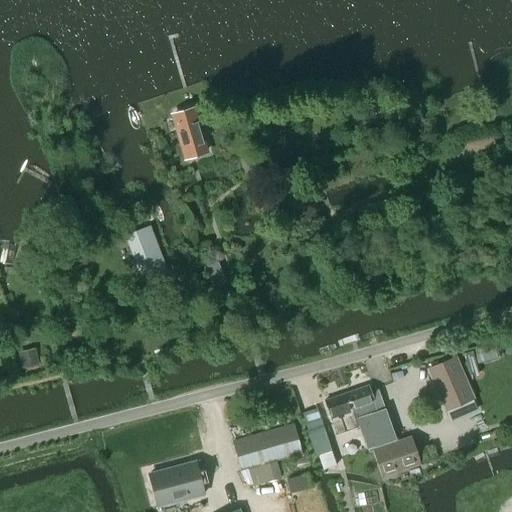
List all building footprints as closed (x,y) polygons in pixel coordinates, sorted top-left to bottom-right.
[(172,115),(185,158),(206,152),(193,108),(172,115)] [(459,163),(494,154),(490,136),(454,145),(459,163)] [(414,203),(419,223),(442,217),(438,197),(414,203)] [(358,209),(362,225),(397,216),(393,200),(358,209)] [(109,210),(112,217),(129,210),(126,203),(109,210)] [(125,235),(142,280),(166,271),(149,226),(125,235)] [(217,261),(203,266),(211,287),(225,281),(217,261)] [(476,365),(499,359),(495,344),(473,350),(476,365)] [(18,351),(21,368),(36,365),(33,348),(18,351)] [(454,357),(428,369),(446,411),(472,399),(454,357)] [(367,386),(345,393),(357,426),(358,426),(367,450),(387,442),(379,419),(376,411),(384,409),(377,389),(369,392),(367,386)] [(335,434),(357,426),(345,393),(323,401),(335,434)] [(316,408),(302,413),(316,455),(331,450),(316,408)] [(293,424),(232,442),(241,471),(302,453),(293,424)] [(381,475),(417,463),(409,438),(373,450),(381,475)] [(194,462),(148,474),(158,508),(203,495),(194,462)] [(287,493),(308,487),(305,473),(284,479),(287,493)]
